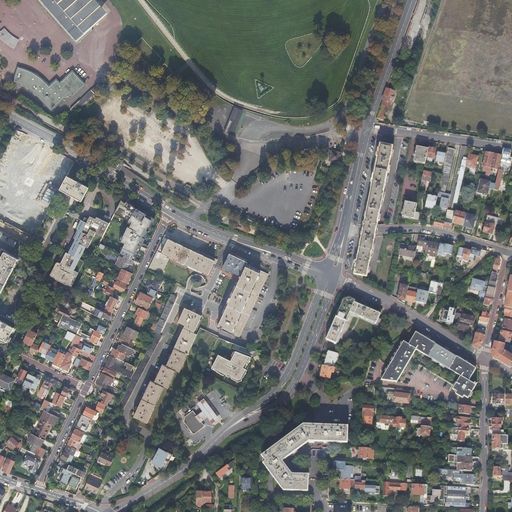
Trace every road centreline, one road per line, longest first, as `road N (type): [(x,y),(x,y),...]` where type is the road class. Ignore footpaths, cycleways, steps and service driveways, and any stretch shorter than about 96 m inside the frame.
road 1 (secondary): [(216,439),(288,391),(331,276)]
road 2 (secondary): [(331,276),(279,385),(216,439)]
road 3 (residential): [(86,388),(169,210)]
road 4 (secondary): [(169,210),(0,111)]
road 5 (residential): [(331,276),(483,359)]
road 6 (residential): [(62,212),(9,314),(25,324),(10,349),(0,347)]
road 7 (unknown): [(261,109),(210,86),(141,0)]
road 8 (residential): [(508,253),(425,230),(345,230)]
road 9 (unknown): [(236,201),(288,221),(306,181),(288,175),(249,194)]
road 10 (residential): [(483,508),(483,359)]
road 11 (residential): [(366,127),(511,149)]
road 12 (secondary): [(366,127),(411,0)]
road 13 (residential): [(354,503),(483,508)]
road 14 (secondary): [(216,439),(113,511)]
